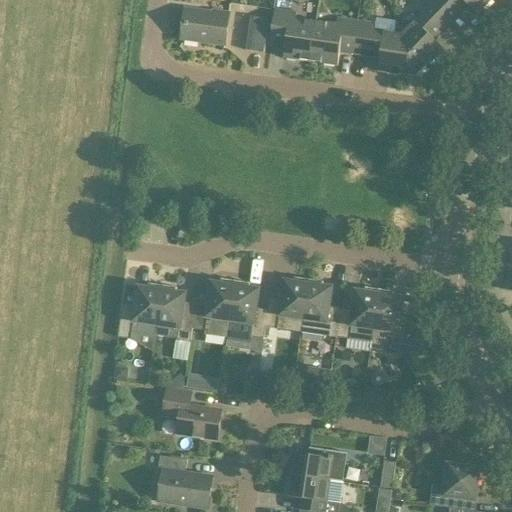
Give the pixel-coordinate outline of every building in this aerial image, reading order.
[(421,15),(401,35),(416,77),(429,63),(431,65),(437,58),(436,56),(443,49),(434,41),(441,34),(436,30),(447,19),(427,0),(417,11),(421,15)] [(427,0),(447,19),(457,9),(462,13),(468,6),(477,15),(483,8),(485,9),(492,2),(490,1),(490,0),(427,0)] [(224,46),(229,14),(213,12),(213,14),(187,10),(183,40),(224,46)] [(286,61),(296,62),(296,60),(310,62),(316,22),(296,19),(297,13),(274,10),(270,36),(286,38),(283,58),(287,59),(286,61)] [(264,53),(269,20),(250,17),(245,51),(264,53)] [(333,67),(334,65),(337,66),(340,46),(355,48),(359,22),(337,19),(336,25),(316,22),(310,62),(324,64),(324,66),(333,67)] [(379,58),(378,72),(387,73),(387,75),(396,76),(397,74),(416,77),(401,35),(372,30),(373,24),(359,22),(355,48),(370,50),(369,57),(379,58)] [(265,328),(278,329),(301,333),(308,280),(294,278),(293,282),(284,281),(280,304),(268,302),(267,314),(265,328)] [(208,306),(195,304),(193,319),(194,319),(192,329),(205,331),(204,342),(225,345),(225,342),(227,342),(235,281),(221,279),(220,284),(211,283),(208,306)] [(322,287),(322,282),(308,280),(301,333),(336,338),(340,313),(328,311),(331,288),(322,287)] [(250,284),(235,281),(227,342),(249,345),(250,338),(258,339),(256,351),(262,352),(265,328),(267,314),(255,313),(258,290),(249,288),(250,284)] [(122,308),(118,338),(131,339),(132,332),(155,336),(162,286),(148,284),(147,289),(137,287),(134,310),(122,308)] [(190,344),(192,329),(194,319),(193,319),(182,317),(185,294),(175,293),(176,288),(162,286),(155,336),(177,339),(177,342),(190,344)] [(365,288),(364,293),(355,291),(352,314),(340,313),(336,338),(349,340),(371,343),(374,330),(379,290),(365,288)] [(413,366),(424,360),(419,349),(420,349),(411,331),(398,330),(402,298),(393,297),(394,292),(379,290),(374,330),(371,343),(371,349),(389,352),(389,353),(408,355),(413,366)] [(295,379),(307,381),(309,367),(297,365),(295,379)] [(127,383),(128,369),(115,368),(114,381),(127,383)] [(330,380),(338,385),(343,379),(335,373),(330,380)] [(219,391),(220,376),(188,374),(187,389),(219,391)] [(171,387),(183,389),(185,377),(180,377),(172,383),(171,387)] [(177,435),(217,441),(221,411),(190,406),(192,393),(167,389),(163,417),(179,419),(177,435)] [(366,453),(384,455),(387,438),(369,435),(366,453)] [(308,455),(296,453),(293,476),(343,482),(347,454),(309,448),(308,455)] [(158,501),(207,508),(212,478),(185,474),(187,460),(160,456),(158,472),(162,473),(158,501)] [(392,490),(392,489),(396,463),(384,461),(380,488),(392,490)] [(479,470),(448,466),(445,487),(432,485),(429,506),(449,509),(466,511),(468,499),(474,500),(479,470)] [(303,511),(308,511),(338,511),(343,482),(293,476),(290,498),(305,500),(303,511)] [(392,490),(390,500),(402,501),(402,497),(396,489),(392,489),(392,490)] [(377,503),(390,505),(392,491),(379,490),(377,503)]
